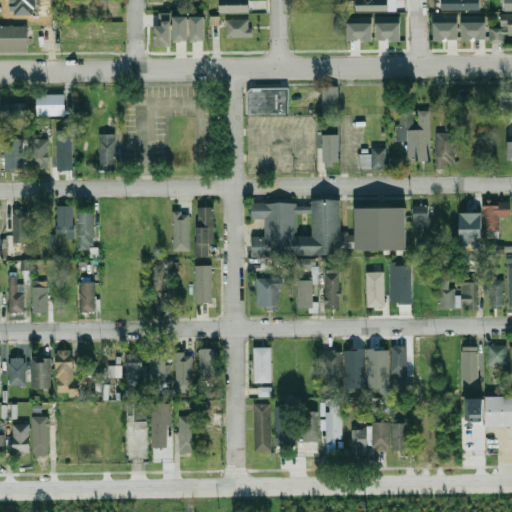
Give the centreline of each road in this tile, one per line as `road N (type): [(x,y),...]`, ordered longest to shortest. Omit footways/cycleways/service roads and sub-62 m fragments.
road 1 (residential): [(0,69),(511,61)]
road 2 (residential): [(0,332),(511,326)]
road 3 (residential): [(0,190),(511,184)]
road 4 (residential): [(237,488),(234,67)]
road 5 (primary): [(511,484),(237,488)]
road 6 (primary): [(237,488),(0,490)]
